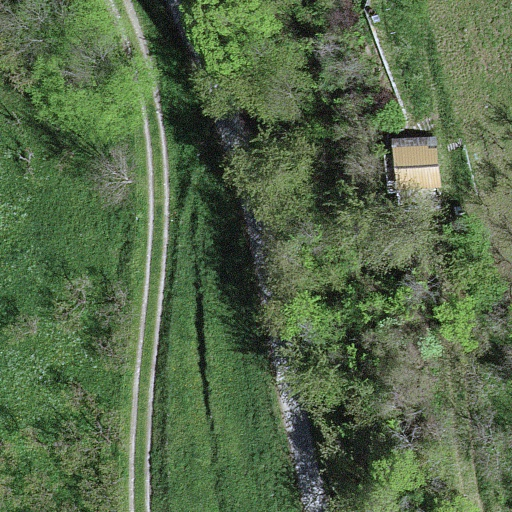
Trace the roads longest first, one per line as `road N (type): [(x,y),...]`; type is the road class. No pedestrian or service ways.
road 1 (unclassified): [(175,0),(253,202),(319,511)]
road 2 (track): [(115,0),(158,168),(142,511)]
road 3 (track): [(468,511),(440,242)]
